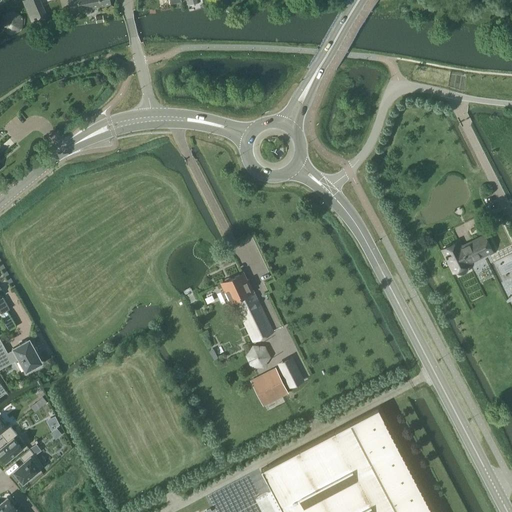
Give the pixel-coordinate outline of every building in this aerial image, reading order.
[(91,8),(110,5),(109,0),(68,0),(71,14),(91,10),(91,8)] [(44,16),(40,6),(27,11),(31,22),(44,16)] [(96,24),(103,22),(102,15),(95,17),(96,24)] [(111,65),(108,68),(112,74),(116,71),(111,65)] [(458,242),(442,250),(453,272),(454,271),(457,274),(459,275),(462,275),(464,274),(466,273),(467,271),(468,269),(468,267),(467,265),(468,264),(468,263),(491,251),(483,236),(460,247),(458,242)] [(249,284),(247,285),(242,273),(230,279),(228,278),(224,280),(224,282),(221,283),(224,290),(220,292),(226,303),(230,301),(230,302),(235,299),(243,315),(241,316),(253,342),(272,332),(249,284)] [(0,312),(1,314),(9,309),(8,306),(3,297),(2,297),(0,298),(0,312)] [(18,357),(19,359),(25,371),(41,362),(36,353),(38,353),(36,347),(33,348),(29,339),(13,348),(14,350),(8,353),(0,339),(0,362),(9,357),(11,360),(18,357)] [(291,357),(278,364),(290,386),(302,380),(291,357)] [(286,392),(286,391),(276,370),(252,383),(262,404),(286,392)] [(431,511),(377,408),(260,469),(282,511),(431,511)] [(0,433),(3,437),(13,429),(8,424),(7,425),(0,417),(0,433)] [(3,446),(0,448),(0,454),(5,461),(12,456),(13,457),(19,452),(18,451),(25,445),(13,429),(3,437),(7,443),(3,446)] [(15,473),(13,474),(20,482),(21,481),(22,482),(28,478),(29,479),(35,475),(34,473),(43,466),(34,456),(41,450),(36,444),(29,449),(19,457),(24,463),(23,463),(13,471),(15,473)] [(0,511),(8,511),(15,507),(7,498),(0,503),(0,511)]
